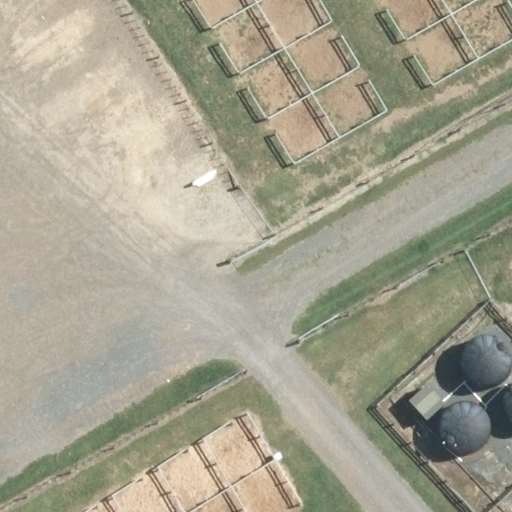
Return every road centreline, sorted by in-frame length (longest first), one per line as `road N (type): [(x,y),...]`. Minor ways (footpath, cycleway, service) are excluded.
road 1 (track): [(401,511),(0,114)]
road 2 (track): [(511,137),(202,314)]
